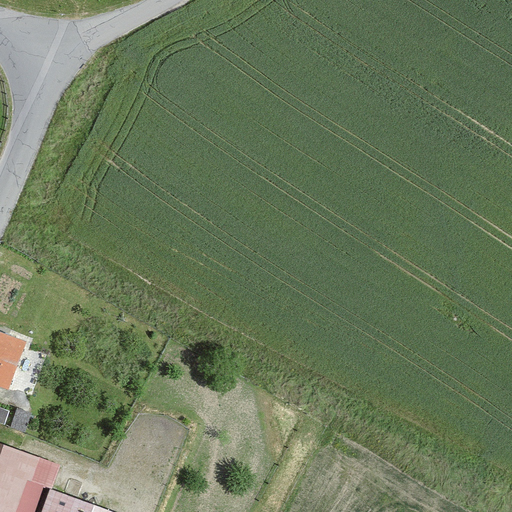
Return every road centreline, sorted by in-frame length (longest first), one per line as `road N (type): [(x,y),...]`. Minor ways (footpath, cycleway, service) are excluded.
road 1 (residential): [(159,0),(24,62)]
road 2 (tertiary): [(24,62),(29,110),(0,197)]
